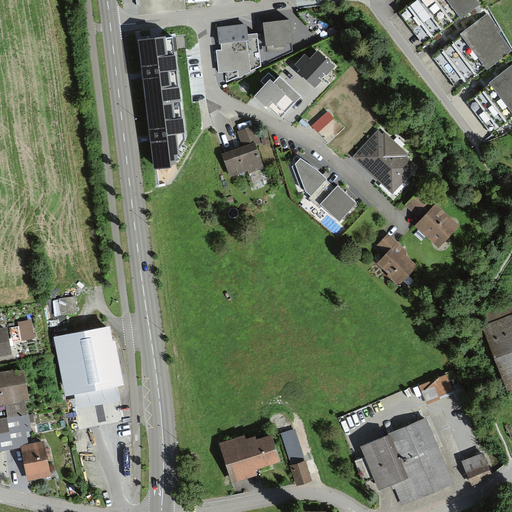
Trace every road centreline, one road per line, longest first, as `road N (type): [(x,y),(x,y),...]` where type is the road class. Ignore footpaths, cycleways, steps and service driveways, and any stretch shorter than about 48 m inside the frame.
road 1 (secondary): [(161,511),(161,419),(109,26)]
road 2 (residential): [(201,14),(209,85),(218,96),(317,144),(401,221)]
road 3 (residential): [(191,511),(313,490),(356,511)]
road 4 (residential): [(201,14),(322,0)]
